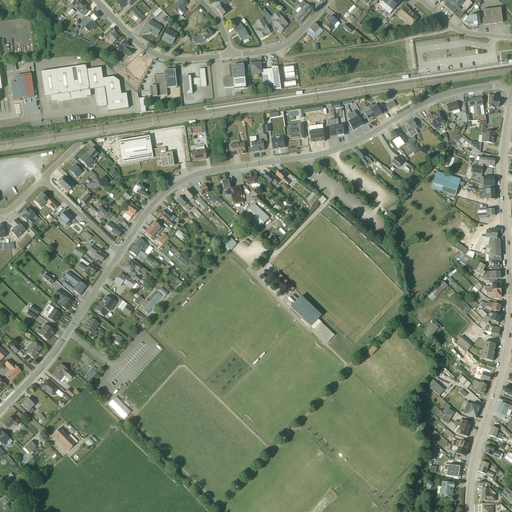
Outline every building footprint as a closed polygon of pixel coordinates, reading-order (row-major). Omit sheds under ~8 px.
[(37,9),(41,5),(36,0),(34,0),(31,3),(37,9)] [(136,0),(119,0),(116,3),(122,9),(126,4),(130,7),(136,0)] [(186,11),(184,9),(188,5),(182,0),(180,0),(172,9),(176,14),(175,15),(178,19),(180,17),(186,11)] [(220,5),(216,8),(223,17),(229,12),(224,6),(231,1),(230,0),(221,0),(218,3),(220,5)] [(298,0),(295,4),(300,8),(308,15),(312,10),(306,5),(302,1),(302,0),(298,0)] [(384,10),(392,0),(383,0),(378,6),(384,10)] [(397,0),(392,0),(384,10),(389,15),(400,2),(397,0)] [(470,3),(471,2),(469,0),(436,0),(440,3),(442,1),(445,5),(444,6),(453,15),(459,20),(472,5),(470,3)] [(477,0),(469,0),(471,2),(479,8),(482,4),(482,3),(477,0)] [(80,1),(73,8),(81,15),(83,12),(85,14),(89,11),(86,9),(88,8),(80,1)] [(350,14),(356,7),(354,5),(347,12),(350,14)] [(152,15),(159,9),(156,6),(148,14),(151,17),(152,15)] [(410,10),(405,6),(397,15),(411,27),(418,19),(409,11),(410,10)] [(300,24),(308,15),(300,8),(291,16),(289,15),(287,17),(292,21),(294,19),(300,24)] [(69,19),(75,13),(71,9),(65,15),(69,19)] [(136,9),(129,15),(138,25),(145,19),(136,9)] [(162,12),(159,9),(152,15),(155,18),(162,12)] [(501,9),(491,10),(493,25),(502,23),(501,9)] [(485,25),(493,25),(491,10),(483,11),(485,25)] [(270,17),(265,11),(262,14),(269,25),(272,23),(276,27),(274,28),(277,31),(278,30),(280,32),(284,29),(283,28),(287,25),(277,13),(272,17),(270,17)] [(354,18),(347,12),(344,15),(351,21),(354,18)] [(90,19),(91,20),(84,27),(89,33),(92,30),(93,31),(97,27),(94,23),(100,17),(96,13),(90,19)] [(467,27),(473,26),(473,27),(478,26),(478,25),(480,25),(479,14),(470,15),(468,18),(467,17),(466,16),(462,21),(464,23),(464,24),(466,25),(467,25),(467,27)] [(338,22),(331,16),(328,20),(329,21),(327,22),(326,22),(323,25),(331,32),(334,27),(333,27),(338,22)] [(255,22),(259,29),(255,30),(260,40),(264,38),(264,36),(270,33),(263,19),(255,22)] [(162,27),(151,20),(145,30),(150,33),(151,32),(157,35),(162,27)] [(323,32),(314,24),(306,33),(314,40),(316,37),(317,39),(323,32)] [(237,34),(241,41),(249,37),(243,26),(235,30),(237,34)] [(177,35),(167,29),(162,40),(166,42),(166,41),(172,44),(177,35)] [(119,37),(112,30),(103,37),(108,42),(107,43),(110,47),(114,44),(113,43),(119,37)] [(208,30),(201,35),(200,34),(195,38),(194,36),(191,38),(195,44),(198,42),(200,44),(212,36),(208,30)] [(180,41),(184,47),(190,42),(186,36),(180,41)] [(92,48),(99,42),(97,40),(92,44),(90,46),(92,48)] [(134,52),(123,42),(116,50),(122,56),(124,54),(128,58),(134,52)] [(14,63),(6,64),(7,72),(16,71),(14,63)] [(271,69),(262,71),(261,64),(250,65),(252,75),(262,74),(263,85),(273,84),(271,69)] [(85,66),(41,73),(45,97),(49,97),(50,102),(90,96),(89,91),(94,90),(97,108),(106,107),(107,112),(128,109),(126,94),(120,95),(118,82),(113,83),(113,78),(102,79),(101,69),(85,71),(85,66)] [(246,88),(243,66),(232,67),(233,77),(223,78),(224,88),(234,87),(234,89),(246,88)] [(285,78),(295,76),(294,66),(284,68),(285,78)] [(271,68),(271,69),(273,84),(274,90),(281,89),(278,68),(271,68)] [(206,87),(204,70),(198,71),(199,79),(191,80),(190,76),(184,77),(186,95),(192,94),(191,86),(200,85),(200,88),(206,87)] [(176,88),(174,71),(164,72),(164,75),(154,76),(155,87),(149,87),(151,99),(167,97),(166,90),(176,88)] [(16,82),(11,83),(13,102),(20,101),(19,99),(34,97),(31,76),(16,78),(16,82)] [(499,108),(500,101),(497,101),(498,98),(489,97),(489,98),(488,98),(488,103),(490,103),(489,108),(494,109),(494,108),(499,108)] [(482,98),(475,99),(478,120),(478,122),(479,122),(480,126),(481,126),(482,130),(486,129),(486,126),(487,126),(485,116),(484,116),(482,98)] [(475,121),(478,120),(475,99),(473,100),(469,100),(471,115),(474,114),(475,121)] [(460,113),(457,103),(446,106),(448,114),(452,113),(453,115),(460,113)] [(375,118),(375,119),(382,115),(386,113),(381,105),(370,111),(375,118)] [(375,118),(370,111),(368,107),(361,112),(363,115),(364,115),(369,123),(373,120),(375,118)] [(358,129),(364,126),(359,117),(358,117),(354,111),(350,114),(358,129)] [(430,124),(432,123),(435,130),(445,125),(439,113),(431,117),(430,115),(426,117),(430,124)] [(350,121),(348,122),(353,132),(358,129),(350,114),(347,115),(350,121)] [(337,137),(344,136),(343,126),(339,126),(338,119),(335,120),(337,137)] [(337,137),(335,120),(328,121),(330,138),(337,137)] [(413,121),(404,126),(411,139),(408,140),(412,144),(416,142),(414,137),(418,135),(416,132),(420,129),(419,128),(420,127),(417,123),(415,124),(413,121)] [(290,141),(304,139),(302,125),(297,125),(297,128),(289,130),(290,141)] [(322,125),(315,126),(318,143),(325,142),(322,125)] [(249,153),(264,151),(263,142),(267,142),(266,133),(265,126),(259,127),(260,136),(258,137),(259,141),(256,142),(256,137),(249,138),(251,148),(248,148),(249,153)] [(315,126),(308,127),(311,144),(318,143),(315,126)] [(400,134),(399,134),(396,130),(391,134),(394,139),(389,142),(396,152),(407,144),(400,134)] [(481,144),(469,142),(462,136),(464,133),(462,131),(458,136),(465,141),(480,153),(481,144)] [(492,144),(494,133),(483,132),(482,137),(479,136),(478,142),(492,144)] [(273,150),(285,148),(283,136),(271,138),(273,150)] [(465,141),(458,136),(456,138),(458,139),(457,141),(462,145),(465,141)] [(118,142),(122,164),(160,158),(162,168),(173,166),(171,153),(165,154),(165,149),(151,151),(148,137),(118,142)] [(408,141),(406,142),(412,150),(415,154),(419,151),(416,146),(414,147),(411,143),(408,141)] [(232,156),(246,154),(244,143),(230,145),(232,156)] [(206,160),(204,147),(196,148),(196,150),(191,151),(192,161),(206,160)] [(91,149),(85,155),(94,163),(97,160),(95,158),(97,155),(91,149)] [(435,152),(432,149),(426,154),(430,158),(435,152)] [(368,160),(361,151),(357,154),(367,167),(372,163),(369,159),(368,160)] [(94,163),(85,155),(80,161),(87,168),(90,165),(92,166),(94,163)] [(476,157),(476,161),(479,161),(479,163),(478,163),(478,164),(476,164),(476,165),(483,168),(483,165),(486,165),(494,166),(495,160),(487,158),(480,157),(479,158),(476,157)] [(403,163),(396,158),(391,163),(398,169),(403,163)] [(82,173),(74,165),(69,171),(76,179),(82,173)] [(381,169),(391,176),(393,173),(383,166),(381,169)] [(480,181),(481,177),(484,169),(478,167),(472,166),(471,173),(472,173),(470,181),(482,186),(483,186),(494,186),(495,178),(484,177),(484,182),(480,181)] [(108,174),(113,178),(117,172),(113,168),(108,174)] [(94,179),(97,176),(90,169),(87,173),(91,177),(92,177),(94,179)] [(280,171),(276,176),(287,186),(290,183),(284,178),(286,176),(280,171)] [(449,195),(455,197),(461,180),(436,172),(431,189),(449,195)] [(270,184),(272,181),(276,185),(279,182),(271,175),(271,176),(268,173),(263,178),(270,184)] [(256,175),(246,178),(248,186),(251,185),(252,188),(257,187),(257,185),(258,185),(256,175)] [(73,186),(64,178),(63,179),(62,178),(58,182),(59,184),(58,184),(66,193),(67,192),(68,193),(73,188),(72,187),(73,186)] [(240,187),(230,188),(229,181),(222,182),(223,191),(226,190),(227,196),(229,196),(230,199),(232,199),(233,205),(244,203),(240,187)] [(136,186),(132,191),(136,194),(136,193),(140,196),(141,195),(146,198),(148,195),(146,193),(148,190),(138,184),(136,186)] [(207,203),(211,201),(214,204),(216,201),(221,206),(224,203),(211,192),(208,193),(204,186),(198,188),(200,192),(199,193),(200,196),(202,197),(207,203)] [(483,186),(482,186),(483,190),(475,191),(475,194),(477,194),(479,194),(479,196),(495,195),(494,186),(483,186)] [(197,199),(188,190),(184,194),(186,197),(185,198),(195,208),(199,204),(204,210),(207,207),(198,197),(197,199)] [(81,202),(85,206),(94,197),(89,193),(81,202)] [(48,201),(42,194),(37,199),(34,202),(40,208),(46,202),(48,201)] [(319,198),(315,195),(307,204),(312,207),(319,198)] [(192,208),(181,196),(176,201),(186,211),(187,210),(188,211),(192,208)] [(326,200),(322,196),(320,199),(318,201),(322,205),(326,200)] [(48,201),(46,202),(54,211),(58,207),(50,199),(48,201)] [(127,200),(126,199),(123,203),(128,207),(122,217),(128,222),(133,215),(134,215),(137,210),(134,208),(135,206),(131,203),(132,202),(128,199),(127,200)] [(276,204),(273,208),(278,213),(281,209),(276,204)] [(102,206),(98,210),(108,220),(112,216),(102,206)] [(270,220),(255,206),(244,217),(259,231),(270,220)] [(425,210),(432,215),(435,211),(428,206),(425,210)] [(35,223),(34,222),(37,219),(27,208),(23,212),(25,214),(21,218),(28,225),(28,224),(30,227),(35,223)] [(273,209),(271,211),(281,219),(283,217),(273,209)] [(160,215),(163,218),(162,219),(172,228),(174,225),(168,220),(171,216),(164,210),(160,215)] [(495,210),(478,211),(478,219),(487,218),(487,217),(496,216),(495,210)] [(72,219),(65,212),(58,219),(65,226),(72,219)] [(11,224),(15,228),(10,233),(17,239),(25,230),(15,220),(11,224)] [(122,231),(109,223),(105,229),(117,238),(122,231)] [(154,223),(149,227),(156,233),(158,235),(163,229),(158,224),(156,225),(154,223)] [(39,233),(33,227),(29,230),(36,236),(39,233)] [(156,233),(149,227),(145,233),(148,235),(147,236),(153,241),(155,238),(153,236),(156,233)] [(177,229),(172,234),(174,235),(178,239),(183,235),(177,229)] [(456,229),(453,231),(461,239),(463,236),(456,229)] [(497,239),(499,230),(492,229),(491,229),(491,231),(486,230),(485,237),(497,239)] [(250,232),(247,236),(252,240),(255,236),(250,232)] [(84,233),(81,236),(88,242),(92,237),(87,233),(86,235),(84,233)] [(500,258),(499,240),(497,239),(485,237),(481,236),(479,245),(474,244),(472,252),(474,253),(475,253),(500,258)] [(245,243),(250,247),(254,243),(249,238),(245,243)] [(139,239),(134,246),(140,250),(140,251),(141,250),(144,251),(148,246),(139,239)] [(236,244),(230,239),(225,245),(231,250),(236,244)] [(140,250),(134,246),(129,252),(143,262),(144,260),(145,260),(148,256),(140,251),(140,250)] [(91,247),(87,253),(101,262),(105,257),(101,255),(102,253),(91,247)] [(84,272),(83,273),(87,276),(89,273),(93,275),(97,270),(80,259),(83,255),(74,250),(71,255),(80,261),(79,262),(81,263),(77,267),(84,272)] [(465,256),(459,263),(480,276),(487,280),(500,279),(500,272),(487,273),(487,275),(485,274),(482,272),(485,267),(472,260),(474,253),(472,252),(469,252),(466,256),(465,256)] [(500,270),(501,268),(500,258),(475,253),(475,254),(480,255),(480,256),(485,257),(485,262),(489,262),(489,270),(500,270)] [(180,255),(177,259),(185,266),(188,263),(180,255)] [(140,269),(132,263),(131,264),(128,263),(124,268),(130,273),(128,276),(137,282),(141,278),(132,272),(133,270),(138,273),(140,269)] [(161,264),(155,269),(161,274),(166,268),(161,264)] [(460,269),(456,265),(441,281),(444,283),(449,277),(450,278),(456,272),(457,272),(460,269)] [(60,284),(72,292),(72,291),(80,296),(86,287),(79,283),(81,281),(68,272),(60,284)] [(54,281),(47,273),(42,278),(50,285),(54,281)] [(121,274),(117,279),(116,278),(113,282),(120,287),(122,284),(131,289),(135,283),(121,274)] [(280,275),(278,277),(291,292),(294,289),(280,275)] [(432,302),(447,287),(444,283),(441,281),(426,296),(432,302)] [(474,283),(472,286),(474,288),(478,292),(482,287),(478,283),(476,285),(474,283)] [(161,289),(157,294),(162,298),(164,299),(168,294),(161,289)] [(187,298),(189,299),(197,291),(195,289),(187,298)] [(52,298),(60,303),(58,306),(67,312),(73,303),(67,299),(68,297),(57,290),(52,298)] [(156,295),(155,293),(149,300),(151,301),(142,311),(147,315),(162,298),(157,294),(156,295)] [(133,301),(138,305),(143,299),(138,295),(133,301)] [(288,299),(286,301),(286,303),(290,308),(289,309),(300,320),(302,319),(328,343),(335,336),(318,320),(322,316),(301,296),(298,300),(293,296),(291,296),(288,299)] [(103,317),(107,311),(110,313),(116,304),(105,297),(102,303),(101,302),(95,311),(99,313),(98,314),(103,317)] [(127,305),(121,301),(117,308),(129,316),(133,311),(126,306),(127,305)] [(499,313),(501,307),(488,302),(485,309),(491,312),(492,310),(499,313)] [(55,323),(60,315),(47,306),(45,310),(49,313),(46,317),(55,323)] [(467,306),(462,312),(466,315),(471,310),(467,306)] [(30,311),(37,316),(40,312),(33,308),(30,311)] [(37,316),(29,310),(26,314),(34,320),(37,316)] [(487,315),(481,310),(477,313),(484,319),(487,315)] [(499,324),(501,317),(490,313),(488,319),(490,321),(499,324)] [(92,335),(99,324),(90,319),(84,329),(92,335)] [(442,328),(435,321),(423,334),(429,340),(432,336),(436,340),(438,338),(435,335),(442,328)] [(52,336),(55,332),(54,332),(44,325),(40,331),(37,329),(34,332),(47,341),(50,337),(49,337),(51,335),(52,336)] [(500,329),(488,327),(487,332),(491,333),(490,335),(499,337),(500,329)] [(118,346),(123,338),(118,335),(114,344),(118,346)] [(472,346),(461,336),(456,342),(467,352),(472,346)] [(34,359),(42,349),(34,342),(31,345),(30,344),(27,348),(28,349),(25,353),(34,359)] [(493,362),(496,345),(484,342),(481,360),(493,362)] [(14,344),(11,348),(16,354),(20,350),(14,344)] [(373,346),(367,354),(370,357),(377,350),(373,346)] [(458,359),(455,362),(456,363),(452,367),(454,369),(458,365),(460,367),(464,363),(462,360),(460,362),(458,359)] [(11,382),(21,372),(9,360),(4,365),(9,370),(4,375),(11,382)] [(62,383),(66,378),(70,381),(74,376),(60,365),(52,376),(62,383)] [(491,376),(483,373),(483,374),(476,371),(474,378),(481,380),(481,379),(489,382),(491,376)] [(470,385),(460,375),(457,379),(466,388),(470,385)] [(58,390),(47,380),(41,387),(53,397),(55,393),(61,398),(62,396),(69,401),(72,398),(65,392),(63,395),(58,390)] [(428,387),(439,397),(444,391),(433,380),(428,386),(428,387)] [(485,395),(488,386),(475,381),(472,388),(477,390),(476,392),(485,395)] [(68,389),(65,392),(72,398),(75,394),(68,389)] [(34,406),(27,399),(21,406),(30,414),(34,411),(31,409),(34,406)] [(124,421),(130,414),(114,399),(108,406),(123,419),(124,421)] [(467,403),(463,414),(476,419),(478,415),(477,414),(478,412),(480,407),(467,403)] [(511,403),(511,407),(501,403),(497,414),(506,417),(506,416),(509,417),(511,409),(511,403)] [(448,426),(454,414),(449,411),(443,423),(448,426)] [(45,419),(40,414),(37,417),(42,422),(45,419)] [(11,420),(9,418),(3,424),(7,429),(12,424),(16,428),(17,427),(18,428),(22,425),(14,416),(11,420)] [(460,427),(469,431),(471,424),(460,420),(459,423),(455,422),(454,424),(457,426),(460,427)] [(499,429),(492,427),(489,436),(502,441),(504,435),(499,433),(500,431),(508,438),(511,435),(500,426),(499,429)] [(466,437),(469,431),(460,427),(459,430),(457,430),(456,433),(466,437)] [(60,429),(53,436),(68,451),(77,442),(70,435),(68,437),(60,429)] [(8,446),(12,441),(0,430),(0,443),(1,445),(2,444),(4,446),(6,444),(8,446)] [(454,436),(448,431),(446,434),(452,439),(454,436)] [(96,442),(92,437),(85,443),(89,448),(96,442)] [(453,440),(451,446),(466,450),(468,444),(453,440)] [(36,447),(31,442),(22,450),(27,455),(31,451),(33,453),(36,450),(35,448),(36,447)] [(466,450),(451,446),(447,444),(446,447),(448,448),(448,450),(455,452),(454,454),(464,457),(466,450)] [(487,446),(484,453),(498,458),(497,459),(500,461),(503,454),(494,451),(495,449),(487,446)] [(490,465),(482,462),(478,472),(490,477),(489,479),(492,480),(494,474),(487,472),(490,465)] [(455,484),(442,483),(441,488),(438,487),(437,494),(453,496),(453,488),(454,488),(455,484)] [(489,489),(482,489),(481,501),(495,502),(496,495),(489,489)] [(511,503),(511,493),(507,489),(501,495),(511,505),(511,503)]
